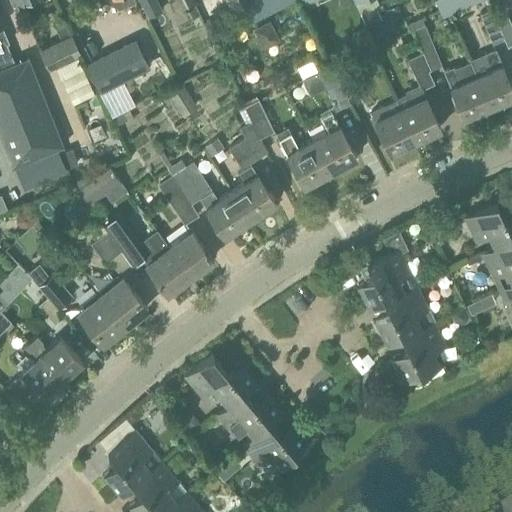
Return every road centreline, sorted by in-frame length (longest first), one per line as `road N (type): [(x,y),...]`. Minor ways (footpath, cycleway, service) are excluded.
road 1 (residential): [(236,304),(294,260),(511,142)]
road 2 (residential): [(50,460),(143,370),(236,304)]
road 3 (residential): [(366,363),(326,307),(296,377),(236,304)]
